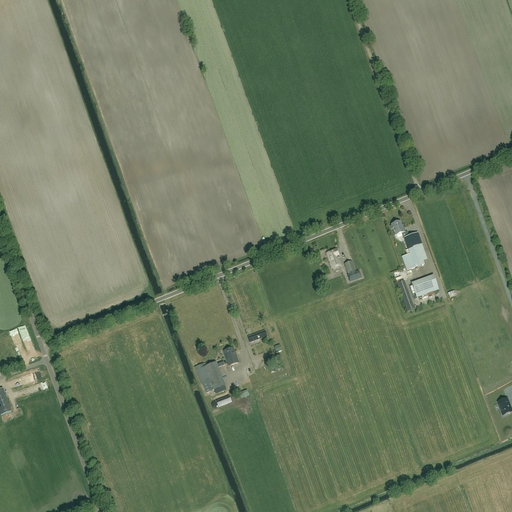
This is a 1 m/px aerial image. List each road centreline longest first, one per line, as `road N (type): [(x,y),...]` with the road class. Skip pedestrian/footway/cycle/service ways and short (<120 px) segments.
road 1 (unclassified): [(41,346),(421,192)]
road 2 (unclassified): [(421,192),(351,0)]
road 3 (unclassified): [(99,511),(41,346)]
road 4 (unknown): [(466,174),(511,297)]
road 5 (unclassified): [(41,346),(0,227)]
